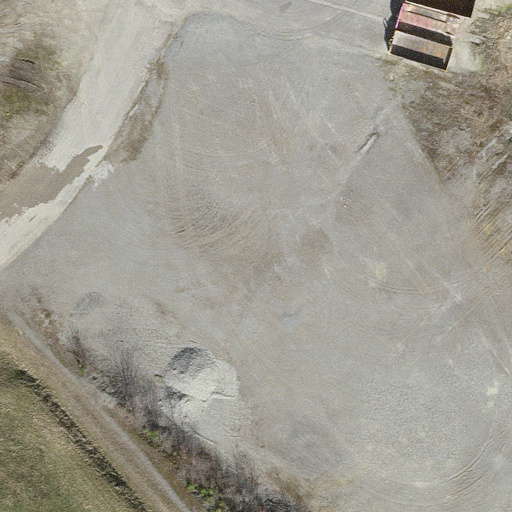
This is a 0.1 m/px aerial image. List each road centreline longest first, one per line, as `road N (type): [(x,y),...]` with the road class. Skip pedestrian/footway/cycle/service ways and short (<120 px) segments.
road 1 (track): [(511,414),(428,395),(168,292),(33,190)]
road 2 (track): [(0,214),(33,190),(174,0)]
